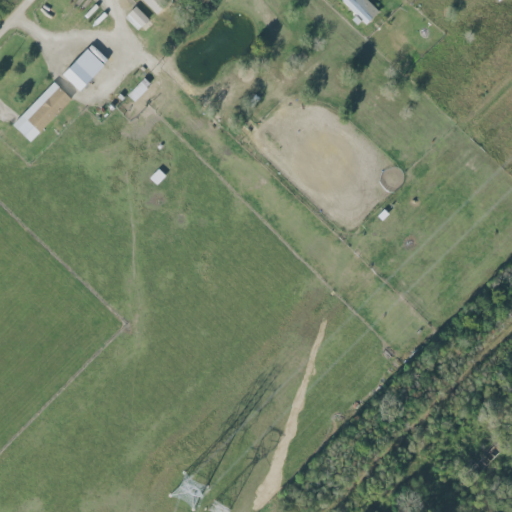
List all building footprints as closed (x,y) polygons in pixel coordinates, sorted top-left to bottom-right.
[(142,0),(155,14),(166,3),(163,0),(142,0)] [(379,12),(367,0),(341,0),(366,24),(379,12)] [(124,17),(137,30),(148,19),(135,6),(124,17)] [(104,64),(87,48),(61,74),(79,91),(104,64)] [(30,142),(71,99),(53,81),(12,125),(30,142)] [(127,95),(134,102),(147,88),(140,82),(127,95)]
